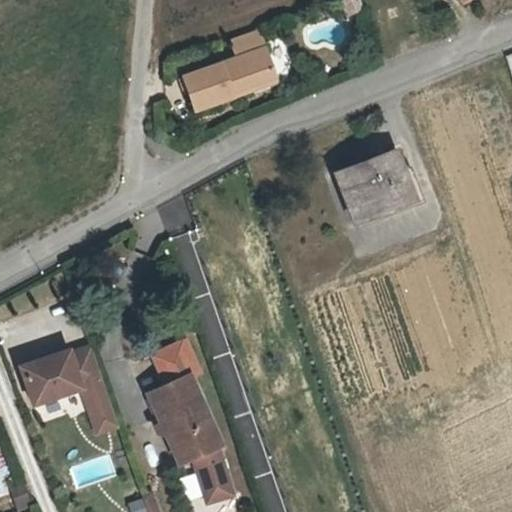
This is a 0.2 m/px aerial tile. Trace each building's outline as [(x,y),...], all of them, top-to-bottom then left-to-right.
[(231,37),(238,58),(184,76),(195,108),(245,91),(243,86),(274,74),(265,48),(258,27),(231,37)] [(243,86),(245,91),(276,80),(274,74),(243,86)] [(353,216),(412,194),(396,148),(336,172),(353,216)] [(116,430),(90,347),(20,369),(32,407),(81,392),(95,436),(116,430)] [(158,367),(164,383),(188,373),(194,370),(188,355),(158,367)] [(145,391),(161,428),(175,432),(187,459),(191,457),(215,447),(218,446),(188,373),(164,383),(145,391)] [(176,463),(187,459),(175,432),(161,428),(176,463)] [(228,490),(215,447),(191,457),(203,498),(228,490)] [(127,503),(129,511),(144,511),(140,498),(127,503)]
